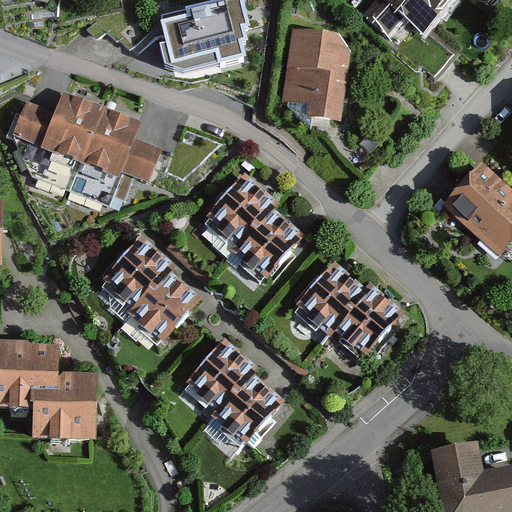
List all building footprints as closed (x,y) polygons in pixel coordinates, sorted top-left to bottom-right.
[(453,0),(375,0),(363,13),(386,35),(404,16),(422,33),(453,0)] [(238,1),(183,14),(185,21),(160,27),(170,69),(218,58),(220,70),(245,64),(241,48),(244,47),(241,33),(246,32),(238,1)] [(339,36),(293,30),(284,102),(308,105),(306,120),(342,124),(350,53),(339,36)] [(58,116),(30,106),(19,137),(148,181),(159,150),(132,141),(139,120),(65,95),(58,116)] [(511,191),(481,164),(443,208),(500,257),(511,242),(511,191)] [(244,176),(210,216),(241,243),(234,251),(265,278),(300,238),(269,211),(276,203),(244,176)] [(140,240),(107,280),(139,307),(131,316),(164,343),(198,301),(166,275),(173,266),(140,240)] [(335,329),(367,356),(401,315),(369,288),(365,293),(333,266),(299,307),(332,333),(335,329)] [(59,350),(0,348),(0,407),(36,409),(35,441),(93,443),(95,380),(58,379),(59,350)] [(219,355),(195,386),(227,412),(219,422),(252,448),(277,418),(244,391),(252,382),(219,355)] [(474,448),(431,456),(442,511),(459,511),(461,511),(511,511),(511,472),(481,479),(474,448)]
